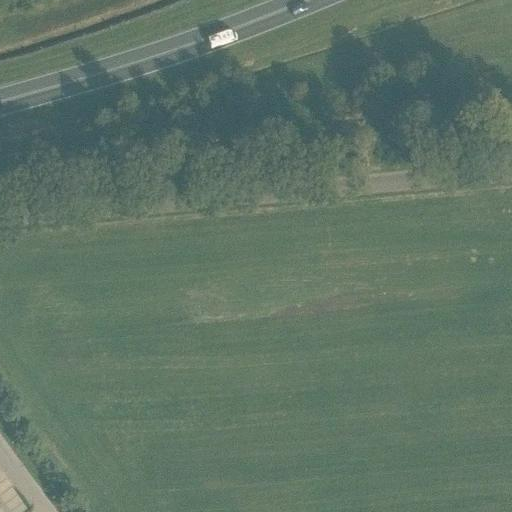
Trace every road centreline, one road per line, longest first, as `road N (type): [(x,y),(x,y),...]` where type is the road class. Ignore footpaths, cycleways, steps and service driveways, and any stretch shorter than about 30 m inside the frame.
road 1 (unclassified): [(0,217),(511,171)]
road 2 (trunk): [(0,102),(310,0)]
